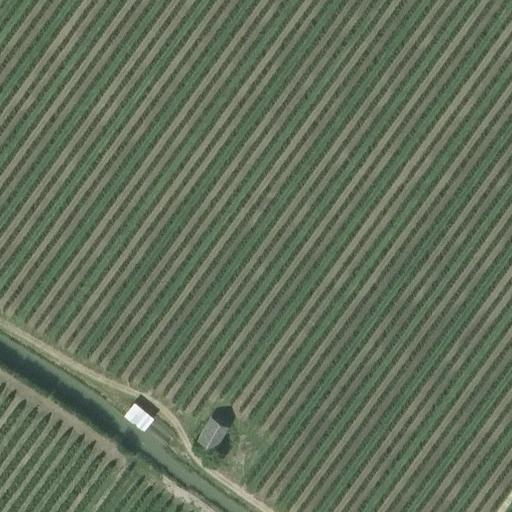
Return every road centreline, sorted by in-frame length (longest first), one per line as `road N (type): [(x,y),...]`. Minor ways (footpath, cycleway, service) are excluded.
road 1 (track): [(0,323),(145,399),(181,428),(195,466),(263,511)]
road 2 (track): [(202,511),(0,372)]
